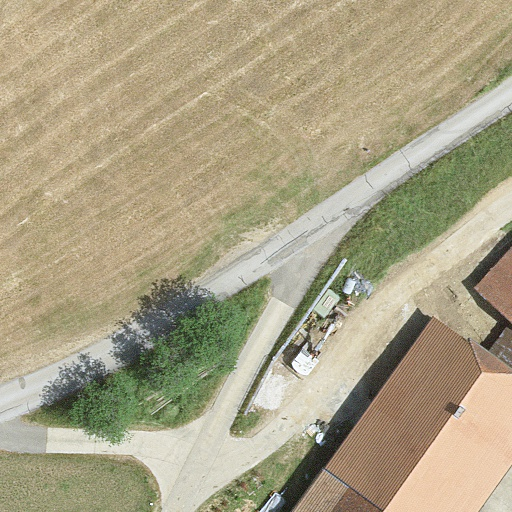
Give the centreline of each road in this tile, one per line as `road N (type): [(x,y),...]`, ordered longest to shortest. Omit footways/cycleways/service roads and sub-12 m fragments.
road 1 (track): [(0,440),(193,462),(257,450),(375,305),(511,204)]
road 2 (unclassified): [(511,98),(158,336),(0,413)]
road 3 (track): [(168,511),(317,230)]
